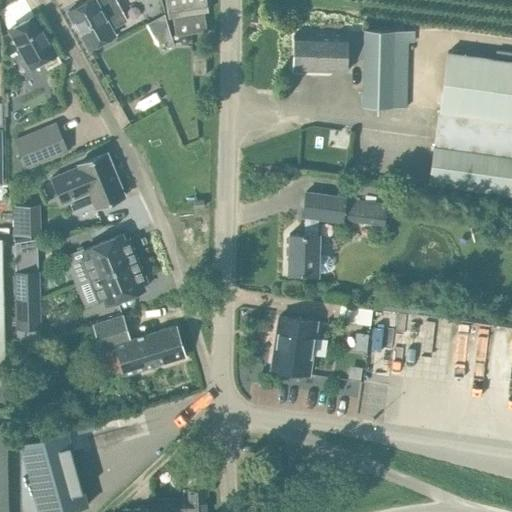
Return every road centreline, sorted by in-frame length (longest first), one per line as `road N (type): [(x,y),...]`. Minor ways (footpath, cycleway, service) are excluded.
road 1 (residential): [(43,0),(134,172),(227,413)]
road 2 (unclassified): [(227,413),(227,0)]
road 3 (unclassified): [(271,421),(511,455)]
road 4 (unclassified): [(458,510),(271,421)]
